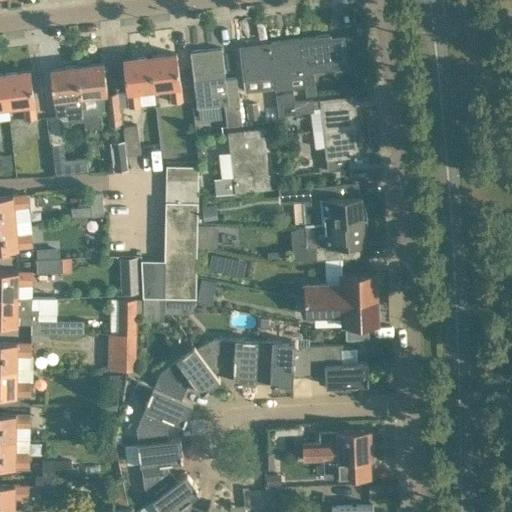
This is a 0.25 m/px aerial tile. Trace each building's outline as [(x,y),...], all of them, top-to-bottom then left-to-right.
[(304,72),(315,71),(335,68),(331,33),(300,37),(304,72)] [(270,40),(274,76),(304,72),(300,37),(270,40)] [(239,44),(242,64),(245,91),(276,87),(274,76),(270,40),(239,44)] [(226,77),(224,67),(222,46),(191,50),(196,91),(198,107),(225,103),(227,124),(242,122),(237,75),(226,77)] [(183,100),(179,72),(177,52),(150,55),(154,87),(169,85),(171,101),(183,100)] [(154,87),(150,55),(124,58),(130,106),(140,105),(138,89),(154,87)] [(81,95),(83,114),(108,111),(109,123),(122,122),(119,89),(108,91),(104,61),(77,64),(81,95)] [(81,95),(77,64),(51,67),(57,115),(67,113),(65,97),(81,95)] [(4,72),(8,104),(23,102),(25,118),(37,117),(31,69),(4,72)] [(0,104),(8,104),(4,72),(0,72),(0,104)] [(305,83),(305,86),(306,94),(317,93),(315,82),(306,83),(305,83)] [(281,102),(295,100),(293,91),(276,93),(277,104),(278,114),(282,114),(281,102)] [(335,96),(320,97),(295,100),(281,102),(282,114),(314,110),(313,106),(320,106),(323,128),(358,124),(355,93),(335,96)] [(260,116),(260,100),(249,100),(249,116),(260,116)] [(277,104),(265,106),(266,118),(279,117),(278,114),(277,104)] [(123,126),(128,153),(141,151),(137,124),(123,126)] [(358,124),(323,128),(311,129),(314,157),(326,156),(328,169),(349,166),(348,156),(362,154),(358,124)] [(215,194),(236,191),(251,189),(271,187),(263,126),(244,128),(228,130),(233,175),(213,177),(215,194)] [(111,140),(114,169),(127,168),(124,139),(111,140)] [(0,167),(12,167),(11,154),(0,154),(0,167)] [(76,156),(77,170),(88,169),(86,156),(76,156)] [(167,178),(198,179),(199,165),(167,163),(167,178)] [(198,179),(167,178),(164,296),(196,297),(197,246),(198,223),(198,179)] [(303,200),(305,222),(312,222),(368,217),(367,213),(366,208),(364,203),(362,204),(362,194),(338,196),(337,183),(297,186),(298,201),(303,200)] [(0,221),(16,220),(15,206),(28,205),(27,191),(1,195),(0,194),(0,221)] [(90,193),(91,205),(71,207),(72,216),(104,214),(102,192),(90,193)] [(203,205),(204,218),(217,216),(215,204),(203,205)] [(368,217),(312,222),(317,238),(315,239),(316,258),(343,256),(342,244),(365,242),(365,232),(367,232),(367,227),(368,222),(368,217)] [(31,218),(16,220),(0,221),(0,248),(6,248),(33,244),(31,230),(32,230),(31,218)] [(198,223),(197,246),(218,246),(218,223),(198,223)] [(53,257),(53,246),(37,247),(37,257),(53,257)] [(120,256),(121,266),(138,265),(138,255),(120,256)] [(365,255),(360,255),(343,256),(343,271),(342,271),(342,282),(304,283),(305,299),(377,296),(376,269),(366,270),(365,255)] [(62,270),(62,256),(53,257),(37,257),(36,257),(36,271),(62,270)] [(32,269),(6,269),(0,268),(0,295),(19,295),(19,282),(32,282),(32,269)] [(281,281),(279,289),(290,291),(291,283),(281,281)] [(212,303),(214,292),(199,289),(197,300),(212,303)] [(32,307),(32,296),(19,296),(19,295),(0,295),(0,321),(5,322),(31,322),(31,332),(84,332),(84,319),(39,318),(39,307),(32,307)] [(369,337),(368,322),(378,321),(377,296),(305,299),(306,314),(344,313),(344,323),(345,323),(346,338),(369,337)] [(142,297),(136,297),(119,297),(119,331),(137,331),(136,313),(142,313),(142,297)] [(261,316),(260,326),(268,326),(269,316),(261,316)] [(318,339),(323,334),(323,327),(311,328),(312,339),(318,339)] [(137,331),(119,331),(110,332),(109,367),(136,368),(137,331)] [(256,381),(257,364),(256,364),(258,338),(235,337),(235,338),(215,337),(196,347),(194,344),(220,379),(221,378),(215,370),(228,363),(234,363),(234,380),(256,381)] [(258,338),(256,364),(257,364),(271,365),(270,381),(293,382),(293,374),(311,374),(309,344),(295,343),(295,340),(272,339),(258,339),(258,338)] [(0,339),(0,366),(17,367),(33,367),(33,353),(31,353),(31,340),(0,339)] [(341,342),(309,344),(311,374),(326,373),(326,384),(335,384),(335,389),(354,388),(354,383),(369,382),(368,359),(342,361),(341,342)] [(220,379),(194,344),(176,358),(177,358),(160,371),(154,386),(153,385),(153,386),(181,398),(182,397),(193,402),(182,397),(188,382),(193,379),(202,392),(220,379)] [(17,380),(17,367),(0,366),(0,393),(30,394),(30,380),(17,380)] [(110,373),(110,387),(122,387),(122,373),(110,373)] [(137,426),(138,442),(169,439),(169,438),(181,436),(169,437),(167,422),(169,416),(184,423),(193,402),(182,397),(181,398),(153,386),(146,401),(144,406),(145,407),(137,426)] [(0,437),(16,438),(17,426),(30,426),(31,412),(17,412),(17,411),(0,410),(0,437)] [(319,429),(319,440),(303,441),(304,458),(338,457),(339,478),(372,476),(370,427),(319,429)] [(183,459),(181,436),(169,438),(169,439),(138,442),(141,464),(144,486),(154,497),(153,498),(178,480),(178,479),(188,472),(187,472),(178,479),(168,466),(167,460),(183,459)] [(29,438),(16,438),(0,437),(0,464),(29,465),(29,451),(29,438)] [(263,451),(264,466),(274,465),(274,451),(263,451)] [(42,463),(42,475),(52,475),(71,475),(71,465),(71,459),(42,459),(42,463)] [(206,511),(207,511),(206,511),(211,499),(206,511),(192,504),(188,500),(201,490),(188,472),(178,479),(178,480),(153,498),(163,511),(206,511)] [(265,473),(266,485),(281,485),(281,472),(265,473)] [(36,475),(36,483),(36,489),(53,489),(52,475),(42,475),(36,475)] [(116,507),(129,506),(122,478),(110,479),(116,507)] [(29,482),(3,482),(0,482),(0,508),(15,509),(15,496),(29,496),(29,482)] [(229,511),(232,508),(211,499),(206,511),(207,511),(206,511),(229,511)] [(332,511),(373,511),(373,503),(332,505),(332,511)]
